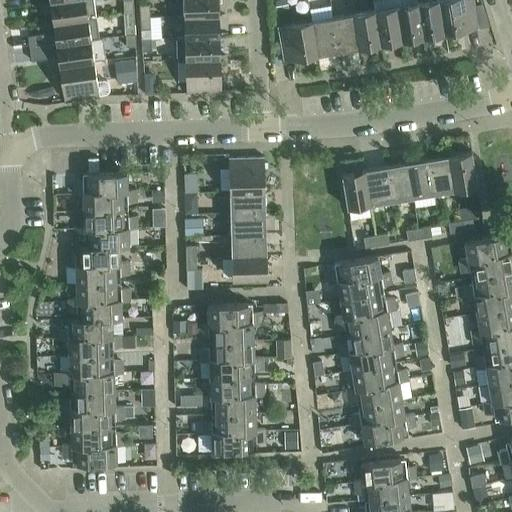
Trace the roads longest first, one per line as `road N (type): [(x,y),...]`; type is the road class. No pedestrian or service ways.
road 1 (residential): [(22,488),(56,511),(310,497)]
road 2 (residential): [(10,144),(265,131)]
road 3 (residential): [(265,131),(511,98)]
road 4 (residential): [(265,131),(259,0)]
